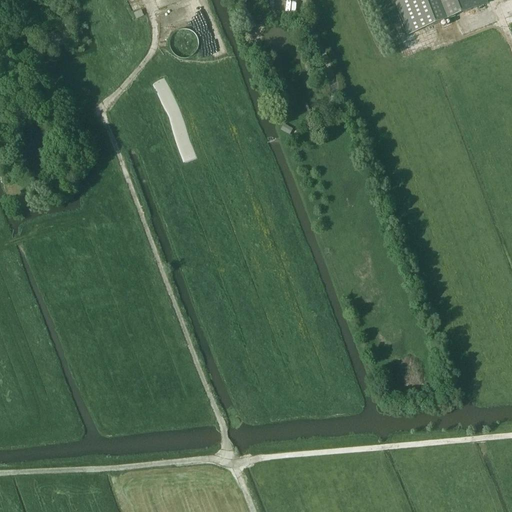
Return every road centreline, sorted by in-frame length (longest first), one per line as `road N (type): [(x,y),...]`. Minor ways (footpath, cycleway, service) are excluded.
road 1 (track): [(165,0),(149,54),(106,103),(235,452)]
road 2 (track): [(256,511),(235,452),(160,465),(0,470)]
road 3 (track): [(511,436),(377,447)]
